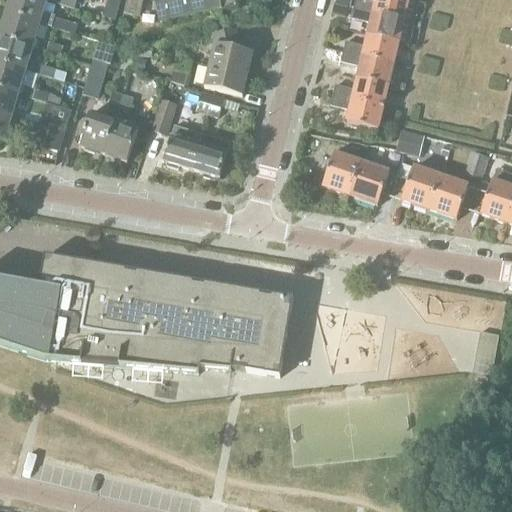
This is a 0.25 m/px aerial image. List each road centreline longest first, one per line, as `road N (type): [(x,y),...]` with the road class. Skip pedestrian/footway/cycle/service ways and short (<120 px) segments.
road 1 (residential): [(511,272),(253,228)]
road 2 (residential): [(253,228),(0,185)]
road 3 (residential): [(253,228),(309,0)]
